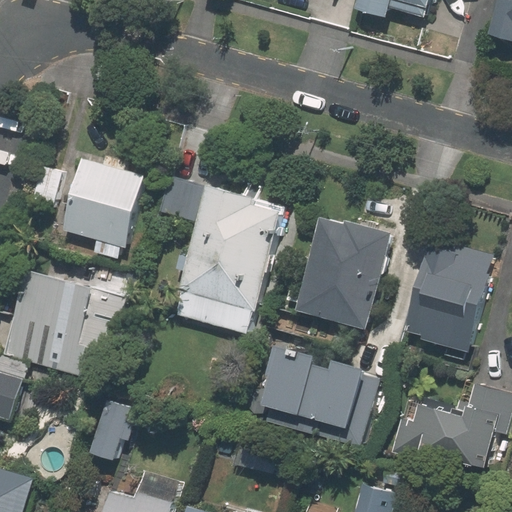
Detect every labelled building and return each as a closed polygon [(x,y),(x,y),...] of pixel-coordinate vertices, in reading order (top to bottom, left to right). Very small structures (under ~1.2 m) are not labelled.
[(360,0),(359,6),(392,15),(394,7),(428,16),(432,0),(360,0)] [(511,0),(502,0),(494,32),(511,36),(511,0)] [(128,168),(131,159),(111,153),(108,162),(87,156),(67,227),(100,237),(96,251),(120,257),(124,243),(129,245),(148,173),(128,168)] [(67,171),(43,165),(32,202),(57,209),(67,171)] [(201,220),(210,185),(176,175),(167,210),(201,220)] [(258,309),(285,211),(257,202),(258,195),(212,183),(183,287),(188,289),(181,313),(248,332),(255,308),(258,309)] [(325,217),(300,309),(368,328),(394,231),(350,219),(349,224),(325,217)] [(485,249),(446,238),(444,247),(433,244),(410,330),(426,334),(425,338),(452,345),(453,342),(478,348),(501,263),(483,258),(485,249)] [(30,267),(6,353),(80,373),(89,345),(117,353),(133,295),(30,267)] [(354,375),(378,381),(388,346),(346,335),(335,373),(353,378),(354,375)] [(31,363),(0,354),(0,416),(15,420),(31,363)] [(425,448),(490,466),(500,430),(509,432),(511,421),(511,393),(478,384),(473,405),(463,402),(461,408),(457,406),(456,411),(423,402),(419,419),(408,416),(398,452),(422,458),(425,448)] [(215,412),(196,407),(187,440),(205,445),(215,412)] [(231,421),(225,440),(267,452),(273,432),(231,421)] [(285,443),(278,476),(319,485),(327,452),(285,443)] [(0,511),(25,511),(36,477),(0,466),(0,511)] [(175,511),(184,482),(146,471),(138,497),(113,490),(106,511),(175,511)] [(83,479),(74,511),(104,511),(111,486),(83,479)]
